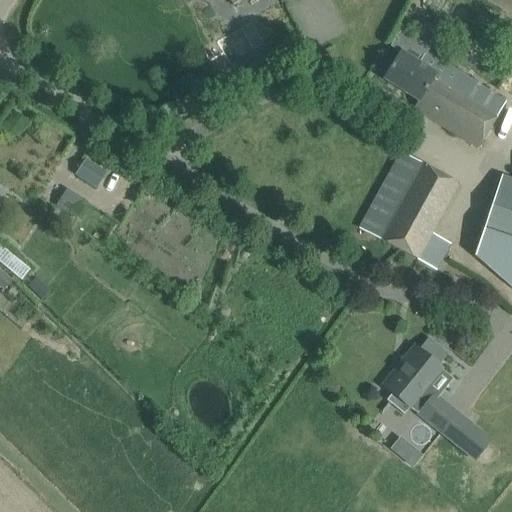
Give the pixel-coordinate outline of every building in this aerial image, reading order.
[(236,41),(254,54),(269,33),(252,20),(236,41)] [(384,79),(426,106),(421,113),(477,149),(506,104),(427,54),(421,63),(401,51),(384,79)] [(429,229),(444,201),(454,183),(455,184),(456,183),(399,152),(357,227),(432,267),(447,239),(429,229)] [(85,159),(75,175),(96,188),(106,173),(85,159)] [(511,181),(502,178),(480,241),(475,257),(511,287),(511,181)] [(56,204),(75,218),(86,203),(67,189),(56,204)] [(0,286),(4,290),(12,281),(0,269),(0,286)] [(36,278),(28,286),(41,300),(50,291),(36,278)] [(406,364),(387,389),(392,393),(386,401),(404,415),(410,408),(476,461),(491,442),(433,394),(430,398),(422,392),(441,369),(438,367),(448,355),(428,338),(418,351),(414,348),(403,361),(406,364)] [(413,448),(403,460),(413,469),(423,456),(413,448)]
